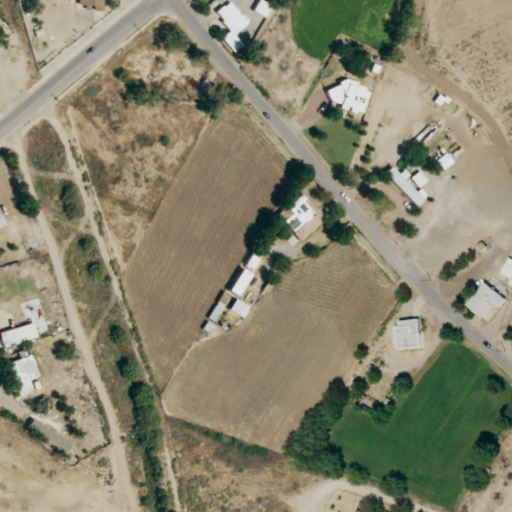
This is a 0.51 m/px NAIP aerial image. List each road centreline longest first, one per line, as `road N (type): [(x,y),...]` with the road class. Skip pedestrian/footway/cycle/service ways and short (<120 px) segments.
road 1 (tertiary): [(511,368),(352,209),(173,0)]
road 2 (residential): [(0,133),(165,0)]
road 3 (residential): [(427,511),(344,483),(332,486),(314,511)]
